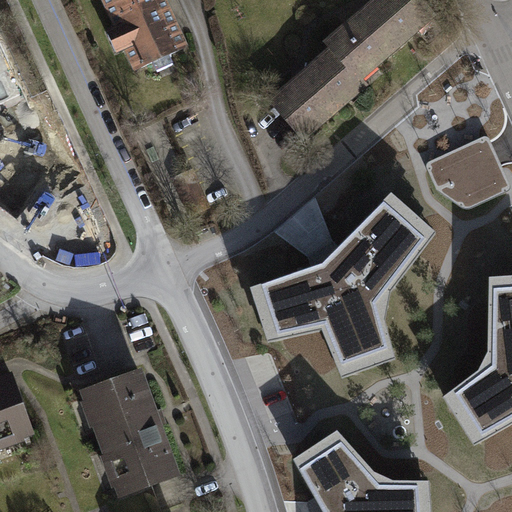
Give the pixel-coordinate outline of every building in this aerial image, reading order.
[(166,0),(98,0),(138,84),(194,58),(166,0)] [(328,62),(269,113),(305,154),(368,99),(364,95),(441,28),(417,0),(386,0),(323,55),(328,62)] [(511,192),(486,135),(428,162),(503,328),(511,324),(511,192)] [(190,212),(205,205),(192,179),(177,187),(190,212)] [(353,209),(242,307),(284,355),(396,257),(353,209)] [(284,389),(296,422),(331,411),(308,369),(284,389)] [(145,373),(81,395),(120,504),(156,492),(184,482),(162,419),(145,373)] [(14,378),(0,382),(0,457),(38,444),(14,378)] [(296,422),(286,426),(315,511),(384,511),(362,446),(348,405),(331,411),(296,422)] [(511,491),(511,416),(445,446),(472,509),(511,491)] [(163,511),(156,492),(120,504),(106,509),(106,511),(163,511)]
